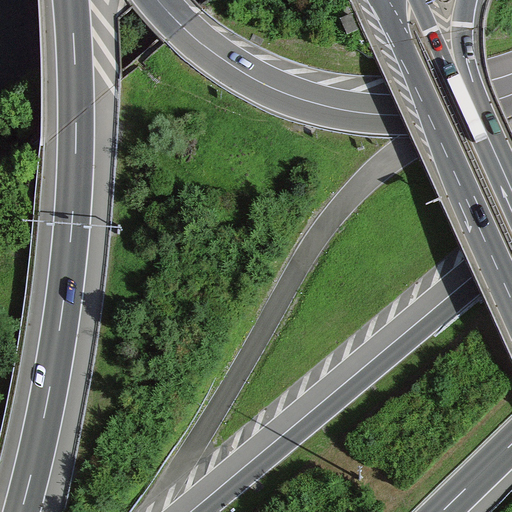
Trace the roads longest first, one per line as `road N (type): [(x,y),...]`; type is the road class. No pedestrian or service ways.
road 1 (motorway): [(20,511),(48,402),(68,270),(76,117),(70,0)]
road 2 (motorway): [(511,256),(204,511)]
road 3 (motorway): [(511,94),(410,115),(328,107),(250,76),(158,0)]
road 4 (secondary): [(394,30),(511,299)]
road 5 (track): [(193,0),(0,165)]
